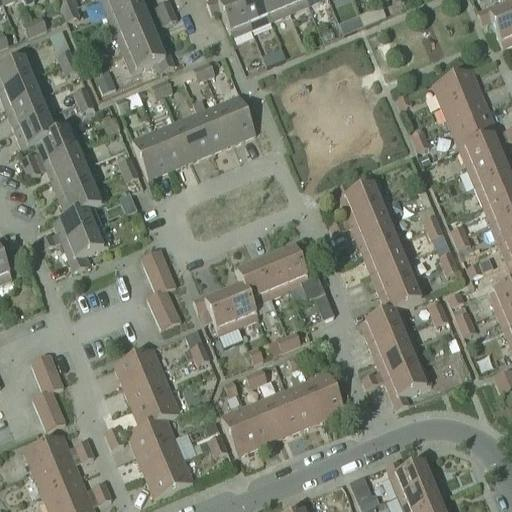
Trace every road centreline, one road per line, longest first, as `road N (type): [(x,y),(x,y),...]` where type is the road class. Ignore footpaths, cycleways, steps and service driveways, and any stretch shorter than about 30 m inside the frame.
road 1 (residential): [(373,443),(348,372),(344,315),(316,224),(298,217),(217,248),(187,249),(167,225),(181,200),(277,161)]
road 2 (residential): [(128,511),(67,336)]
road 3 (residential): [(202,511),(373,443)]
road 4 (residential): [(511,477),(485,449),(428,432),(373,443)]
road 5 (residential): [(67,336),(0,203)]
